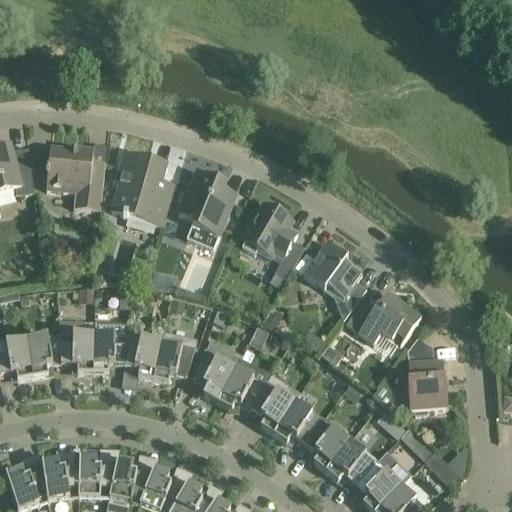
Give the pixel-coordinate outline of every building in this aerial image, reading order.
[(33,198),(28,153),(11,156),(9,149),(0,151),(0,197),(20,192),(22,200),(33,198)] [(105,168),(90,166),(90,160),(92,161),(93,153),(64,150),(64,154),(50,152),(45,195),(74,198),(73,213),(100,216),(105,168)] [(119,189),(111,216),(162,231),(171,199),(173,189),(162,186),(166,170),(123,157),(114,188),(119,189)] [(195,178),(178,218),(194,225),(186,244),(213,255),(228,218),(235,201),(222,195),(224,190),(195,178)] [(262,207),(246,235),(249,237),(241,251),(254,259),(256,255),(271,264),(274,258),(283,263),(297,239),(288,234),(293,225),(262,207)] [(333,302),(343,326),(366,294),(356,286),(361,279),(344,266),(347,263),(326,248),(303,280),(316,290),(318,286),(336,298),(333,302)] [(279,268),(274,277),(284,283),(286,284),(291,275),(279,268)] [(274,277),(269,287),(279,292),(284,283),(274,277)] [(94,303),(93,291),(79,291),(79,304),(94,303)] [(133,296),(132,306),(139,307),(144,303),(144,297),(133,296)] [(360,309),(345,329),(373,349),(373,348),(381,338),(397,350),(400,352),(420,324),(386,299),(376,312),(372,318),(360,309)] [(29,300),(20,301),(21,309),(30,309),(29,300)] [(181,316),(183,306),(171,304),(169,313),(181,316)] [(272,313),(264,327),(275,333),(282,319),(272,313)] [(217,318),(213,329),(224,333),(228,322),(217,318)] [(58,326),(59,340),(61,369),(71,370),(71,374),(77,374),(77,378),(92,379),(93,341),(85,340),(85,326),(58,326)] [(114,371),(124,371),(127,341),(129,327),(94,326),(93,341),(92,379),(108,379),(108,375),(114,375),(114,371)] [(268,339),(257,333),(253,340),(265,346),(268,339)] [(175,382),(186,384),(194,356),(196,343),(163,336),(160,348),(152,386),(168,389),(169,385),(174,386),(175,382)] [(52,371),(61,369),(59,340),(26,345),(32,383),(48,381),(47,376),(52,375),(52,371)] [(152,386),(160,348),(127,341),(124,371),(134,373),(133,377),(138,378),(137,383),(152,386)] [(202,362),(192,386),(202,391),(200,395),(205,397),(203,401),(217,408),(240,363),(241,360),(210,344),(202,362)] [(26,345),(0,349),(0,379),(10,378),(10,382),(16,381),(16,386),(32,383),(26,345)] [(328,351),(321,360),(334,369),(341,360),(328,351)] [(240,363),(217,408),(231,415),(233,411),(238,414),(240,410),(251,415),(271,379),(240,363)] [(443,383),(441,366),(407,369),(409,386),(407,386),(409,416),(414,416),(414,420),(427,419),(427,415),(447,413),(445,383),(443,383)] [(271,379),(251,415),(259,421),(260,421),(257,425),(262,427),(259,431),(273,440),(293,408),(300,397),(271,379)] [(344,398),(353,405),(358,398),(348,391),(344,398)] [(384,411),(389,405),(377,394),(372,401),(384,411)] [(511,401),(504,401),(503,415),(511,415),(511,401)] [(293,408),(273,440),(286,448),(289,444),(293,447),(295,444),(305,450),(322,426),(293,408)] [(322,426),(305,450),(314,457),(311,460),(315,464),(312,467),(325,477),(349,447),(322,426)] [(405,434),(395,426),(387,435),(397,443),(405,434)] [(406,435),(399,442),(412,454),(422,444),(408,432),(406,435)] [(349,447),(325,477),(337,487),(340,483),(344,486),(347,483),(356,490),(375,468),(349,447)] [(375,468),(356,490),(364,498),(361,501),(365,505),(362,508),(365,511),(380,511),(400,492),(408,483),(411,480),(386,456),(375,468)] [(452,495),(463,486),(434,457),(424,467),(452,495)] [(42,468),(47,507),(78,503),(79,463),(78,463),(78,473),(64,475),(64,470),(58,471),(58,467),(42,469),(42,468)] [(79,463),(78,503),(109,503),(117,465),(116,465),(114,474),(100,474),(100,469),(95,469),(95,465),(80,464),(80,463),(79,463)] [(455,463),(448,470),(463,486),(467,476),(455,463)] [(109,503),(107,511),(129,511),(130,508),(139,510),(154,473),(153,473),(153,474),(136,470),(117,466),(118,465),(117,465),(109,503)] [(8,488),(0,491),(8,511),(31,511),(47,507),(42,468),(41,468),(42,478),(29,482),(28,478),(22,480),(21,475),(6,480),(6,479),(5,479),(8,488)] [(154,473),(139,510),(144,511),(173,511),(188,487),(187,487),(182,495),(170,491),(172,487),(167,485),(168,480),(154,474),(154,473)] [(400,492),(380,511),(423,511),(431,505),(408,483),(400,492)] [(173,511),(211,511),(217,504),(216,504),(210,511),(201,507),(204,503),(199,500),(201,496),(188,489),(188,487),(173,511)]
